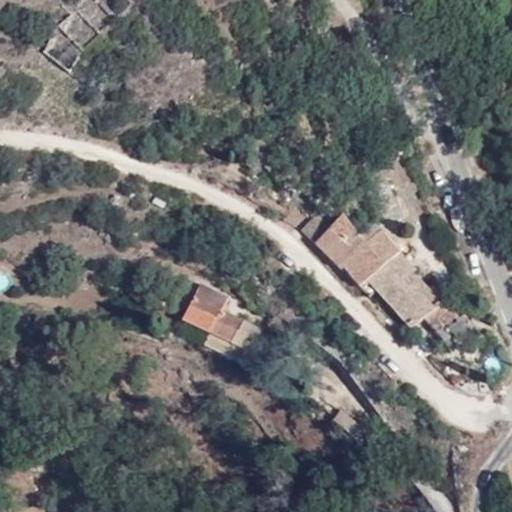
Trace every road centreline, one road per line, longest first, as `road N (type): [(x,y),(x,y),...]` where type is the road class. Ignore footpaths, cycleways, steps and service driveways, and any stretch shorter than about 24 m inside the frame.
road 1 (tertiary): [(511,303),(449,136)]
road 2 (unclassified): [(449,136),(337,0)]
road 3 (tertiary): [(449,136),(398,0)]
